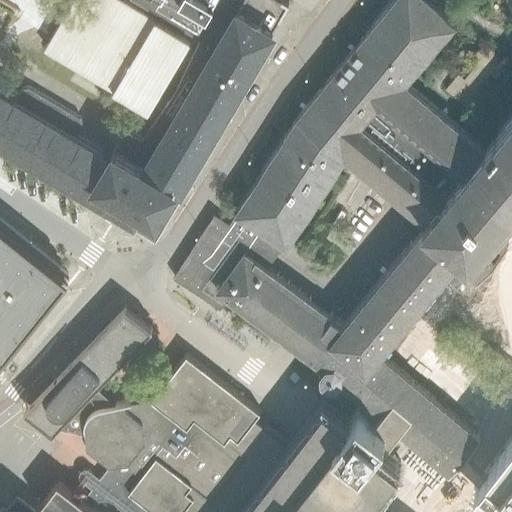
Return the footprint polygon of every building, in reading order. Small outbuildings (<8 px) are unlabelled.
[(146,0),(147,0),(145,3),(155,9),(157,6),(178,19),(176,22),(186,28),(188,25),(203,33),(192,55),(188,53),(184,61),(188,63),(172,95),(164,106),(160,103),(154,111),(158,114),(147,130),(142,138),(124,127),(113,146),(114,146),(106,159),(100,155),(103,150),(75,133),(82,122),(80,116),(28,84),(21,86),(14,98),(0,89),(0,136),(132,215),(131,218),(149,229),(151,225),(159,229),(165,220),(184,187),(180,184),(288,2),(285,0),(146,0)] [(128,0),(73,0),(46,46),(149,109),(192,37),(128,0)] [(321,377),(327,382),(328,383),(334,382),(337,381),(340,378),(397,425),(445,464),(449,468),(478,433),(474,429),(379,350),(448,267),(459,254),(466,260),(511,207),(511,113),(486,145),(406,79),(415,67),(454,21),(456,17),(434,0),(392,0),(370,27),(300,114),(238,209),(230,221),(216,212),(192,249),(176,274),(222,304),(229,292),(284,332),(314,357),(323,364),(321,367),(321,377)] [(501,60),(505,55),(488,42),(479,54),(482,56),(468,75),(463,71),(455,83),(472,95),(478,86),(475,84),(482,73),(488,78),(501,60)] [(0,347),(1,348),(1,347),(0,346),(16,326),(17,327),(21,323),(20,322),(36,302),(37,302),(41,298),(39,297),(43,293),(44,294),(50,287),(49,286),(55,278),(57,279),(58,278),(57,277),(56,273),(58,271),(0,224),(0,347)] [(53,429),(63,418),(96,384),(153,324),(125,303),(25,407),(53,429)] [(360,511),(375,494),(378,490),(401,460),(382,445),(394,429),(395,428),(357,399),(356,400),(344,415),(328,403),(325,400),(312,417),(307,423),(300,432),(291,444),(255,416),(261,408),(187,351),(151,397),(116,401),(96,384),(63,418),(63,419),(64,419),(66,420),(68,420),(66,426),(65,426),(65,427),(85,432),(87,448),(89,448),(88,445),(110,462),(111,462),(99,477),(90,470),(83,480),(92,487),(84,496),(59,477),(39,503),(50,511),(1,511),(0,511),(360,511)] [(511,511),(511,434),(474,484),(510,511),(511,511)]
